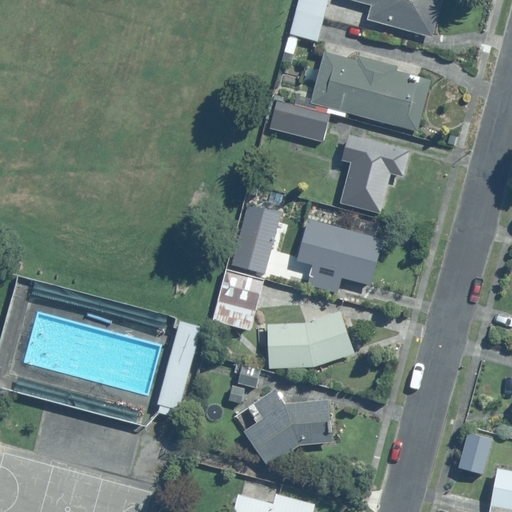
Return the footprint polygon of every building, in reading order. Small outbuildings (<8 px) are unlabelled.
[(299,0),(291,33),(318,40),(328,0),(299,0)] [(370,19),(372,20),(433,35),(442,0),(358,0),(374,4),(370,19)] [(329,106),(352,113),(353,113),(418,131),(433,77),(359,57),(359,60),(326,52),(313,102),(329,106)] [(278,100),(271,130),(324,141),(330,111),(278,100)] [(341,203),(344,203),(381,213),(392,174),(405,177),(412,151),(349,134),(342,160),(352,163),(341,203)] [(357,218),(353,233),(311,221),(295,278),(342,291),(346,278),(371,285),(383,241),(377,239),(381,224),(357,218)] [(253,331),(263,287),(265,281),(226,272),(215,322),(253,331)] [(270,368),(315,366),(354,352),(340,312),(308,323),(268,324),(270,368)] [(181,322),(180,324),(158,403),(179,409),(201,328),(181,322)] [(261,366),(245,361),(239,385),(255,389),(261,366)] [(267,467),(298,444),(331,442),(329,402),(287,405),(278,390),(250,407),(259,422),(245,431),(267,467)] [(489,511),(511,511),(511,470),(499,468),(489,511)] [(314,511),(317,503),(277,493),(275,503),(240,493),(235,511),(314,511)]
